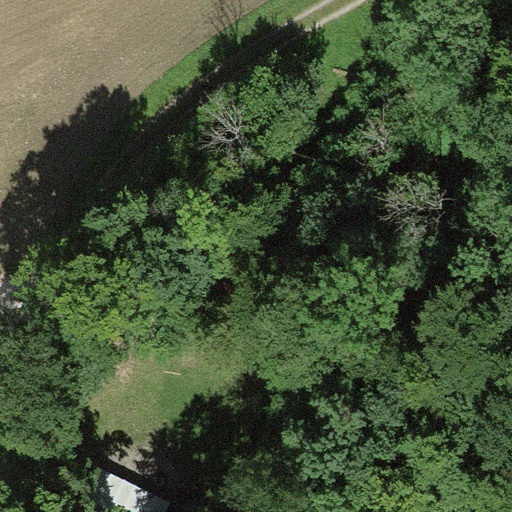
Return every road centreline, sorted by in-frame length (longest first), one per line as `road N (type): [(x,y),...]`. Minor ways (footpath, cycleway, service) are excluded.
road 1 (track): [(0,302),(157,113),(308,0)]
road 2 (track): [(0,302),(24,433),(11,511)]
